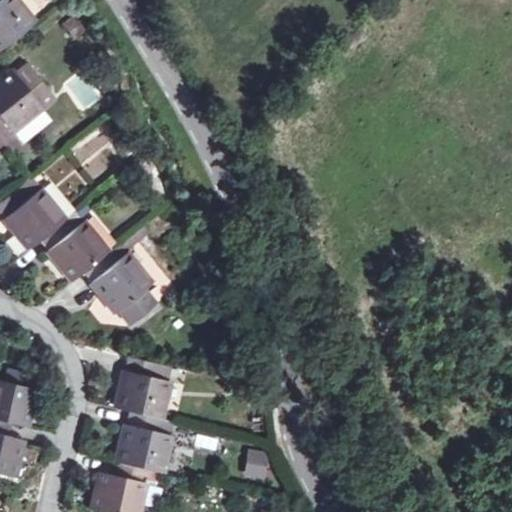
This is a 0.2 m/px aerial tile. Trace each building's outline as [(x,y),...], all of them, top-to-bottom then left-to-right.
[(0,0),(0,49),(37,21),(20,0),(0,0)] [(30,64),(16,75),(42,107),(55,95),(30,64)] [(42,107),(16,75),(12,70),(0,79),(0,133),(9,127),(12,131),(42,107)] [(71,141),(88,176),(123,158),(105,123),(71,141)] [(22,143),(12,131),(9,127),(0,133),(0,139),(10,152),(22,143)] [(35,176),(20,188),(28,198),(41,188),(44,186),(35,176)] [(28,198),(20,188),(0,204),(0,208),(6,216),(4,217),(29,249),(41,239),(49,248),(45,251),(71,281),(86,269),(94,279),(90,283),(115,312),(153,281),(128,252),(117,260),(109,250),(110,249),(85,219),(84,220),(74,228),(66,219),(41,188),(28,198)] [(76,211),(66,219),(74,228),(84,220),(76,211)] [(161,418),(163,418),(172,381),(155,376),(159,364),(128,357),(125,370),(124,369),(114,406),(131,410),(128,423),(126,422),(116,459),(120,461),(116,475),(100,471),(90,508),(104,511),(141,511),(149,483),(145,482),(149,468),(164,471),(172,435),(158,431),(161,418)] [(0,472),(16,477),(26,439),(9,435),(12,423),(28,427),(38,388),(21,384),(24,372),(0,366),(0,472)] [(175,421),(163,418),(161,418),(158,431),(172,435),(175,421)] [(266,481),(272,454),(249,449),(244,477),(266,481)]
